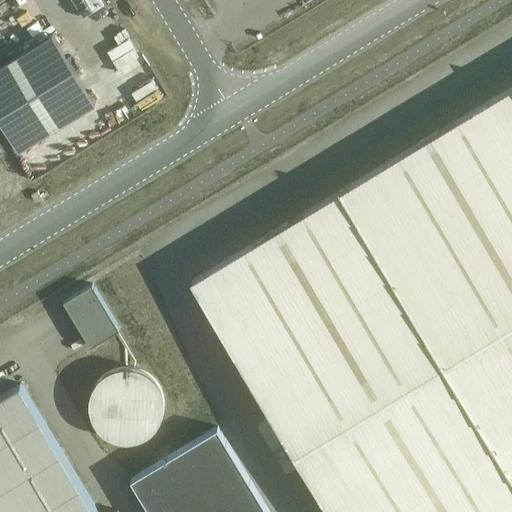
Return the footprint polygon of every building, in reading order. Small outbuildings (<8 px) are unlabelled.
[(52,33),(0,64),(0,117),(18,148),(84,108),(97,130),(157,93),(140,66),(91,96),(52,33)] [(331,511),(511,511),(511,85),(191,279),(273,414),(258,423),(286,470),(301,461),(331,511)] [(90,345),(119,328),(92,283),(63,300),(90,345)] [(163,422),(164,415),(163,407),(161,400),(158,394),(153,388),(148,383),(142,379),(133,376),(126,375),(120,375),(111,377),(104,380),(96,385),(91,392),(87,399),(85,406),(84,414),(84,422),(87,430),(91,437),(94,441),(101,447),(107,451),(114,453),(121,455),(128,454),(136,453),(144,449),(151,444),(157,437),(160,430),(163,422)] [(112,511),(97,511),(20,382),(0,394),(0,511),(118,511),(117,509),(112,511)] [(269,511),(217,425),(131,477),(151,511),(269,511)]
